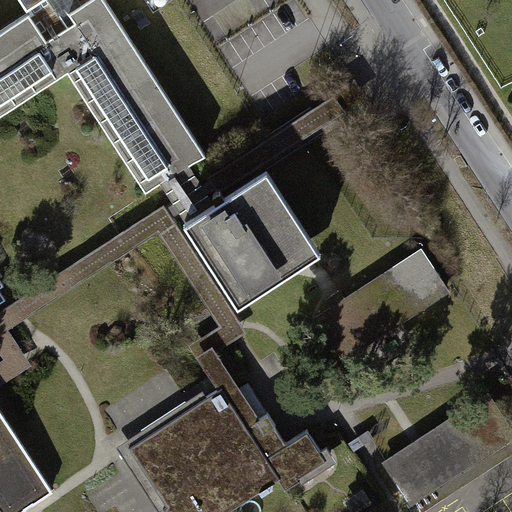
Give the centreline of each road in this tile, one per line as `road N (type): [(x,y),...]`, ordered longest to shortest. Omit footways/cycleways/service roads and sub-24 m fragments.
road 1 (residential): [(378,0),(511,209)]
road 2 (unknown): [(433,0),(511,121)]
